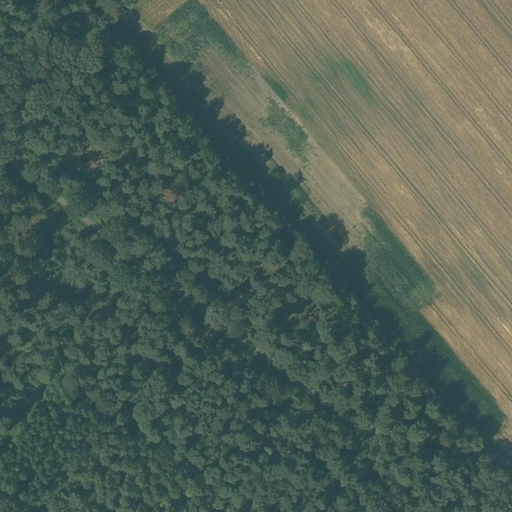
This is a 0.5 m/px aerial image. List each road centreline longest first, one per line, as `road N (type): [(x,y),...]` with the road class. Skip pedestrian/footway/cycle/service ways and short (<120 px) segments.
road 1 (unclassified): [(511,469),(475,449),(351,422),(0,154)]
road 2 (unclassified): [(126,0),(0,104)]
